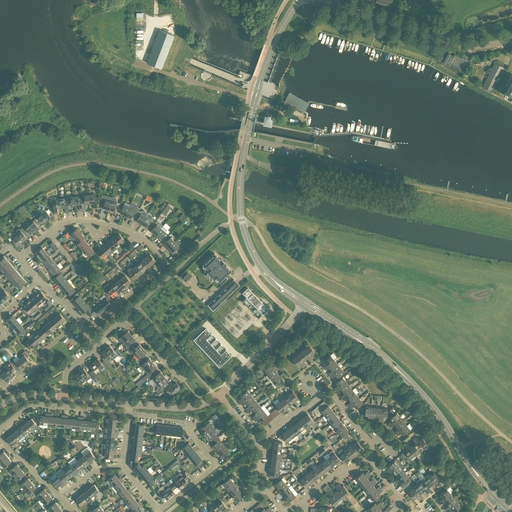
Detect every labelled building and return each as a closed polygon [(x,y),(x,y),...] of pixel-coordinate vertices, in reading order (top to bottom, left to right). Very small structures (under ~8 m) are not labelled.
[(162,69),(174,36),(159,30),(146,63),(162,69)] [(446,57),(447,57),(443,63),(449,66),(448,66),(455,70),(462,58),(455,54),(454,56),(449,53),(446,57)] [(495,63),(482,87),(491,92),(492,91),(494,92),(497,86),(495,85),(502,71),(504,72),(506,68),(504,67),(495,63)] [(276,96),(273,104),(279,107),(282,99),(276,96)] [(267,115),(266,115),(264,115),(264,117),(263,119),(262,124),(271,126),(273,117),(271,116),(271,115),(270,115),(268,114),(267,115)] [(293,169),(291,168),(279,165),(277,171),(290,174),(290,173),(292,174),(293,169)] [(355,165),(354,171),(371,175),(373,169),(355,165)] [(94,209),(97,208),(95,194),(88,195),(89,203),(93,203),(94,209)] [(89,203),(88,195),(81,196),(83,210),(86,210),(85,204),(89,203)] [(81,196),(74,197),(75,205),(79,205),(79,211),(83,210),(81,196)] [(75,205),(74,197),(67,198),(69,212),(72,212),(71,206),(75,205)] [(112,197),(111,201),(109,210),(114,211),(114,212),(117,213),(119,207),(119,206),(120,204),(118,204),(116,198),(112,197)] [(67,198),(60,199),(61,207),(64,207),(65,213),(69,212),(67,198)] [(61,207),(60,199),(52,200),(54,214),(58,214),(57,208),(61,207)] [(109,210),(111,201),(105,200),(104,203),(101,203),(100,208),(103,209),(103,208),(109,210)] [(129,207),(125,215),(130,218),(130,219),(133,220),(138,210),(139,211),(140,208),(130,204),(129,207)] [(119,207),(117,213),(120,214),(120,213),(125,215),(129,207),(123,205),(122,209),(119,207)] [(41,213),(47,220),(52,215),(51,212),(49,214),(45,210),(41,213)] [(139,211),(138,210),(133,220),(136,222),(136,221),(141,224),(146,216),(148,213),(144,211),(141,212),(139,211)] [(39,211),(35,215),(40,220),(39,220),(37,218),(35,219),(41,226),(44,224),(43,223),(47,220),(41,213),(39,211)] [(146,216),(141,224),(146,227),(145,228),(148,229),(152,224),(153,223),(154,222),(152,221),(153,220),(152,216),(148,213),(146,216)] [(41,226),(35,219),(33,221),(33,220),(29,224),(35,230),(35,231),(39,228),(41,226)] [(35,230),(29,224),(27,222),(23,225),(26,229),(24,230),(29,236),(32,234),(31,234),(35,230)] [(153,223),(152,224),(148,229),(150,232),(151,231),(155,234),(161,228),(163,226),(159,222),(155,225),(153,223)] [(163,226),(161,228),(155,234),(159,238),(159,239),(161,241),(166,236),(168,235),(165,232),(167,230),(163,226)] [(77,228),(75,230),(73,227),(67,232),(70,237),(69,237),(72,240),(73,239),(81,232),(77,228)] [(17,229),(14,231),(17,234),(23,241),(26,238),(27,238),(29,236),(24,230),(22,228),(20,229),(21,231),(20,232),(17,229)] [(17,234),(14,231),(10,235),(13,238),(11,239),(17,247),(20,245),(19,244),(23,241),(17,234)] [(84,237),(81,232),(73,239),(76,243),(77,243),(78,242),(83,238),(84,237)] [(114,237),(119,243),(120,242),(122,245),(125,242),(123,240),(124,239),(119,233),(114,237)] [(166,236),(161,241),(163,244),(164,243),(168,247),(174,242),(171,237),(168,239),(166,236)] [(119,243),(114,237),(110,240),(115,246),(119,243)] [(78,242),(77,243),(80,247),(86,242),(83,238),(78,242)] [(117,248),(115,246),(110,240),(106,244),(112,252),(113,252),(117,248)] [(174,242),(168,247),(171,252),(170,252),(173,255),(178,250),(176,248),(180,244),(176,240),(174,242)] [(86,242),(80,247),(83,250),(81,252),(82,254),(84,252),(90,247),(86,242)] [(112,252),(106,244),(101,248),(106,254),(108,253),(109,255),(112,252)] [(39,257),(46,251),(42,247),(35,253),(39,257)] [(94,251),(90,247),(84,252),(88,256),(94,251)] [(106,254),(101,248),(97,251),(102,257),(106,254)] [(46,251),(39,257),(43,262),(50,256),(51,255),(49,252),(47,253),(46,251)] [(220,259),(215,253),(214,253),(204,263),(203,264),(204,264),(207,268),(206,269),(205,270),(206,270),(213,278),(214,279),(214,278),(216,277),(219,280),(220,281),(220,280),(230,271),(231,270),(230,270),(225,264),(226,264),(225,263),(221,259),(221,258),(220,259)] [(150,254),(145,257),(151,264),(153,262),(154,263),(156,262),(150,254)] [(50,256),(43,262),(46,266),(53,260),(50,256)] [(145,257),(141,261),(148,269),(149,267),(148,266),(151,264),(145,257)] [(53,260),(46,266),(50,270),(57,264),(53,260)] [(11,265),(8,261),(0,267),(0,268),(3,272),(11,265)] [(141,261),(137,265),(142,272),(145,270),(146,271),(148,269),(141,261)] [(57,264),(50,270),(54,275),(61,269),(57,264)] [(11,265),(3,272),(6,276),(15,269),(11,265)] [(142,272),(137,265),(132,269),(139,276),(141,275),(140,274),(142,272)] [(18,273),(15,269),(6,276),(10,280),(18,273)] [(139,276),(132,269),(128,272),(133,279),(136,277),(137,278),(139,276)] [(186,282),(192,276),(187,270),(180,276),(186,282)] [(18,273),(10,280),(13,284),(21,277),(18,273)] [(57,282),(64,277),(60,273),(53,278),(57,282)] [(129,285),(128,284),(131,282),(125,275),(120,279),(127,287),(129,285)] [(25,282),(21,277),(13,284),(17,288),(25,282)] [(67,281),(64,277),(57,282),(60,286),(67,281)] [(127,287),(120,279),(116,282),(122,289),(124,287),(125,288),(127,287)] [(208,305),(213,310),(239,285),(234,280),(208,305)] [(70,284),(67,281),(60,286),(63,290),(70,284)] [(116,282),(112,286),(118,294),(120,292),(119,291),(122,289),(116,282)] [(112,286),(111,286),(108,283),(103,287),(107,291),(108,290),(113,297),(116,294),(117,295),(118,294),(112,286)] [(73,288),(70,284),(63,290),(67,294),(73,288)] [(263,314),(268,309),(247,288),(242,293),(247,298),(262,314),(263,314)] [(4,290),(0,293),(0,294),(6,301),(10,297),(4,290)] [(36,295),(42,301),(46,298),(40,291),(36,295)] [(36,295),(32,298),(37,305),(42,301),(36,295)] [(76,305),(83,299),(79,295),(73,301),(76,305)] [(101,300),(107,307),(111,304),(105,297),(101,300)] [(32,298),(27,302),(33,309),(37,305),(32,298)] [(83,299),(76,305),(79,308),(86,303),(83,299)] [(101,300),(97,303),(103,310),(107,307),(101,300)] [(33,309),(27,302),(23,306),(29,313),(33,309)] [(91,309),(86,303),(79,308),(83,312),(85,311),(86,312),(91,309)] [(103,310),(97,303),(91,309),(93,311),(95,313),(97,311),(99,314),(103,310)] [(59,313),(55,317),(61,324),(65,320),(59,313)] [(9,325),(16,319),(12,315),(6,321),(9,325)] [(55,317),(53,315),(49,318),(51,321),(57,327),(61,324),(55,317)] [(16,319),(9,325),(13,329),(20,323),(16,319)] [(57,327),(51,321),(46,324),(52,331),(57,327)] [(20,323),(13,329),(17,334),(24,328),(20,323)] [(52,331),(46,324),(42,328),(48,335),(52,331)] [(42,328),(38,332),(43,338),(48,335),(42,328)] [(226,351),(220,356),(215,350),(210,345),(205,340),(211,334),(205,328),(193,340),(219,367),(231,356),(226,351)] [(127,330),(122,334),(120,332),(115,336),(118,339),(121,342),(131,334),(127,330)] [(43,338),(38,332),(33,335),(39,342),(43,338)] [(39,342),(33,335),(32,334),(28,337),(29,339),(35,346),(39,342)] [(131,334),(121,342),(125,346),(124,347),(126,350),(131,345),(129,343),(134,338),(131,334)] [(35,346),(29,339),(25,343),(30,350),(35,346)] [(132,344),(131,345),(126,350),(128,352),(130,351),(132,353),(133,352),(134,354),(142,347),(139,343),(135,347),(132,344)] [(109,345),(105,348),(111,356),(114,359),(118,355),(118,356),(121,354),(117,349),(114,351),(109,345)] [(315,358),(312,354),(314,352),(309,345),(304,348),(313,359),(315,358)] [(142,347),(134,354),(138,358),(135,360),(138,363),(141,360),(143,359),(142,358),(144,356),(143,354),(146,352),(142,347)] [(111,356),(105,348),(101,352),(106,358),(103,360),(105,362),(105,361),(108,365),(110,363),(109,361),(111,359),(109,358),(111,356)] [(313,359),(304,348),(300,352),(306,359),(308,357),(311,361),(313,359)] [(19,358),(25,365),(30,361),(26,358),(29,356),(25,351),(20,354),(22,356),(19,358)] [(306,359),(300,352),(296,355),(304,366),(306,365),(303,361),(306,359)] [(304,366),(296,355),(291,359),(297,366),(299,364),(302,368),(304,366)] [(323,361),(325,363),(322,366),(323,368),(334,359),(330,355),(323,361)] [(19,358),(15,362),(13,360),(11,362),(15,367),(17,365),(21,369),(25,365),(19,358)] [(97,358),(93,361),(99,369),(103,365),(106,369),(109,366),(108,365),(105,361),(105,362),(102,364),(97,358)] [(141,360),(138,363),(136,364),(142,371),(152,362),(148,358),(143,362),(141,360)] [(334,359),(323,368),(325,370),(328,367),(330,369),(337,364),(334,359)] [(99,369),(93,361),(89,365),(92,369),(90,371),(94,376),(96,378),(98,376),(95,372),(99,369)] [(12,370),(14,368),(9,362),(5,366),(2,368),(5,371),(11,377),(15,374),(12,370)] [(155,366),(152,362),(142,371),(145,369),(148,373),(142,378),(144,380),(147,378),(153,373),(154,372),(152,369),(155,366)] [(276,364),(272,366),(270,364),(263,369),(267,374),(278,366),(276,364)] [(330,369),(332,372),(328,375),(330,376),(341,368),(337,364),(330,369)] [(279,367),(278,366),(267,374),(270,378),(277,373),(275,370),(279,367)] [(88,373),(83,368),(82,368),(83,369),(79,372),(79,371),(78,371),(79,372),(85,379),(86,381),(90,377),(92,379),(94,376),(90,371),(88,373)] [(344,372),(341,368),(330,376),(331,378),(335,375),(337,378),(344,372)] [(5,371),(3,372),(0,369),(0,378),(1,379),(3,377),(6,381),(11,377),(5,371)] [(153,373),(147,378),(150,381),(151,380),(154,383),(163,375),(160,371),(155,376),(153,373)] [(85,379),(79,372),(75,376),(74,375),(79,381),(77,383),(79,385),(82,383),(81,382),(85,379)] [(277,373),(270,378),(274,382),(284,374),(283,372),(279,375),(277,373)] [(284,374),(274,382),(277,387),(284,381),(282,379),(286,376),(284,374)] [(163,375),(154,383),(155,384),(156,382),(159,386),(156,389),(158,391),(164,386),(162,384),(167,379),(163,375)] [(335,383),(337,385),(334,388),(335,390),(346,381),(342,377),(335,383)] [(349,386),(346,381),(335,390),(337,392),(340,389),(342,391),(349,386)] [(173,393),(180,387),(176,382),(173,384),(171,382),(164,388),(168,392),(170,390),(173,393)] [(342,391),(344,394),(340,396),(342,398),(352,390),(349,386),(342,391)] [(240,395),(242,398),(238,401),(240,403),(250,394),(247,390),(240,395)] [(356,394),(352,390),(342,398),(343,400),(347,397),(349,400),(356,394)] [(292,391),(288,395),(297,406),(298,404),(296,400),(298,398),(292,391)] [(254,398),(250,394),(240,403),(241,405),(245,402),(247,404),(254,398)] [(349,400),(351,402),(347,405),(349,407),(359,398),(356,394),(349,400)] [(288,395),(284,398),(289,405),(292,403),(295,407),(297,406),(288,395)] [(247,404),(249,406),(245,409),(246,411),(257,403),(254,398),(247,404)] [(289,405),(284,398),(279,401),(288,412),(290,411),(287,407),(289,405)] [(363,403),(359,398),(349,407),(350,409),(354,406),(356,408),(363,403)] [(288,412),(279,401),(275,405),(281,412),(283,410),(286,414),(288,412)] [(261,407),(257,403),(246,411),(248,413),(252,410),(254,412),(261,407)] [(321,411),(324,415),(332,410),(329,407),(331,406),(329,404),(328,405),(326,407),(323,409),(321,411)] [(254,412),(255,415),(252,418),(253,419),(264,411),(261,407),(254,412)] [(334,412),(332,410),(324,415),(328,419),(336,413),(335,411),(334,412)] [(264,411),(253,419),(255,421),(258,419),(260,421),(263,419),(265,418),(267,416),(267,415),(264,411)] [(303,417),(309,425),(313,421),(306,412),(304,414),(306,415),(303,417)] [(389,418),(391,421),(387,424),(389,425),(400,417),(396,412),(389,418)] [(45,413),(45,416),(40,416),(39,424),(47,425),(49,414),(45,413)] [(336,413),(328,419),(331,424),(338,418),(336,415),(338,414),(336,413)] [(52,414),(49,414),(47,425),(52,425),(51,428),(55,428),(55,426),(56,417),(51,417),(52,414)] [(61,418),(56,417),(55,426),(63,426),(65,415),(61,415),(61,418)] [(68,416),(65,415),(63,426),(71,427),(72,419),(67,419),(68,416)] [(72,419),(71,427),(76,428),(76,431),(79,431),(79,428),(81,417),(77,417),(77,420),(72,419)] [(84,417),(81,417),(79,428),(88,429),(88,421),(84,420),(84,417)] [(309,425),(303,417),(300,420),(299,418),(297,419),(304,428),(309,425)] [(403,421),(400,417),(389,425),(390,427),(394,424),(396,427),(403,421)] [(31,418),(27,421),(26,419),(23,421),(31,432),(32,432),(39,427),(31,418)] [(109,418),(108,426),(115,427),(116,422),(119,422),(119,419),(109,418)] [(338,418),(331,424),(335,428),(343,421),(342,420),(340,421),(338,418)] [(93,421),(88,421),(88,429),(91,430),(91,432),(92,433),(95,434),(97,419),(94,419),(93,421)] [(296,421),(297,422),(295,424),(300,431),(304,428),(297,419),(296,421)] [(19,429),(24,435),(25,437),(31,432),(23,421),(20,423),(22,426),(19,429)] [(343,421),(335,428),(338,432),(345,426),(343,424),(344,423),(343,421)] [(396,427),(398,429),(394,432),(396,434),(406,425),(403,421),(396,427)] [(210,422),(207,424),(202,428),(204,430),(202,432),(205,436),(215,428),(210,422)] [(291,424),(289,426),(296,435),(300,431),(295,424),(292,426),(291,424)] [(406,425),(396,434),(397,436),(401,433),(403,435),(410,430),(406,425)] [(115,427),(108,426),(107,433),(118,435),(118,431),(115,431),(115,427)] [(296,435),(289,426),(287,427),(289,429),(286,431),(292,438),(296,435)] [(345,426),(338,432),(342,437),(350,430),(349,428),(347,429),(345,426)] [(215,428),(205,436),(208,440),(211,439),(213,441),(218,437),(214,433),(217,431),(215,428)] [(13,429),(10,431),(17,440),(24,435),(19,429),(15,432),(13,429)] [(8,433),(10,436),(6,439),(11,445),(13,444),(14,445),(19,442),(17,440),(10,431),(8,433)] [(286,431),(283,433),(282,432),(280,433),(287,441),(292,438),(286,431)] [(107,433),(106,441),(114,442),(114,438),(117,438),(118,435),(107,433)] [(218,437),(213,441),(215,443),(212,445),(215,449),(223,443),(218,437)] [(417,437),(415,438),(423,449),(428,445),(422,438),(419,440),(417,437)] [(423,449),(415,438),(413,440),(416,443),(413,445),(419,452),(423,449)] [(106,441),(104,441),(103,443),(102,443),(101,449),(105,449),(116,450),(116,447),(113,447),(114,442),(106,441)] [(357,442),(353,445),(359,452),(361,450),(362,452),(364,450),(357,442)] [(185,452),(191,447),(188,443),(182,448),(185,452)] [(223,443),(215,449),(222,458),(230,452),(223,443)] [(408,443),(406,445),(414,456),(419,452),(413,445),(411,447),(408,443)] [(359,452),(353,445),(349,449),(355,457),(357,456),(356,455),(359,452)] [(414,456),(406,445),(404,447),(407,450),(405,452),(410,459),(414,456)] [(191,447),(185,452),(188,456),(195,451),(191,447)] [(83,455),(90,464),(93,462),(91,460),(95,457),(88,448),(86,448),(81,452),(81,453),(83,455)] [(105,449),(104,457),(112,458),(112,453),(115,453),(116,450),(105,449)] [(349,449),(344,452),(350,459),(353,457),(354,459),(355,457),(349,449)] [(195,451),(188,456),(191,460),(198,455),(195,451)] [(350,459),(344,452),(340,456),(347,464),(348,463),(347,461),(350,459)] [(334,453),(330,456),(335,463),(338,461),(339,463),(341,461),(334,453)] [(83,455),(77,461),(82,467),(86,464),(88,466),(90,464),(83,455)] [(201,459),(198,455),(191,460),(195,464),(201,459)] [(11,461),(7,456),(1,461),(0,462),(0,466),(3,471),(5,469),(10,466),(8,464),(11,461)] [(330,456),(326,460),(332,468),(334,467),(333,465),(335,463),(330,456)] [(77,461),(75,458),(70,462),(72,464),(71,466),(77,474),(80,472),(78,470),(82,467),(77,461)] [(387,465),(389,468),(386,471),(387,473),(400,462),(397,458),(394,460),(387,465)] [(327,470),(321,463),(319,460),(315,464),(317,466),(324,475),(326,474),(324,472),(327,470)] [(332,468),(326,460),(321,463),(327,470),(330,468),(331,470),(332,468)] [(400,462),(387,473),(389,475),(393,472),(394,474),(404,466),(400,462)] [(71,466),(66,469),(65,467),(65,465),(63,463),(60,465),(64,471),(69,477),(73,474),(75,476),(77,474),(71,466)] [(138,463),(134,467),(132,468),(135,473),(137,471),(141,467),(138,463)] [(10,466),(5,469),(11,476),(13,475),(21,469),(17,464),(13,467),(12,464),(10,466)] [(144,465),(141,467),(137,471),(141,475),(147,470),(144,465)] [(317,466),(313,470),(318,477),(321,475),(322,476),(324,475),(317,466)] [(394,474),(396,476),(393,479),(394,481),(405,473),(401,468),(404,466),(394,474)] [(24,474),(21,469),(13,475),(15,478),(14,479),(17,483),(23,478),(21,476),(24,474)] [(150,474),(147,470),(141,475),(144,479),(150,474)] [(313,470),(309,473),(315,482),(317,481),(316,479),(318,477),(313,470)] [(64,471),(58,476),(65,484),(67,482),(66,480),(69,477),(64,471)] [(367,471),(364,474),(362,472),(355,478),(358,482),(369,473),(367,471)] [(434,471),(430,475),(438,485),(440,487),(441,486),(437,480),(440,478),(434,471)] [(184,473),(182,475),(180,472),(176,476),(178,478),(184,485),(188,482),(186,480),(188,478),(184,473)] [(315,482),(309,473),(304,477),(310,484),(313,481),(314,483),(315,482)] [(370,475),(369,473),(358,482),(361,486),(368,480),(367,478),(370,475)] [(408,477),(405,473),(394,481),(396,483),(399,480),(401,483),(408,477)] [(108,479),(109,479),(106,481),(111,487),(113,485),(122,478),(120,476),(117,478),(114,474),(108,479)] [(150,474),(144,479),(147,483),(153,478),(150,474)] [(278,475),(269,474),(269,478),(274,479),(271,481),(274,484),(281,479),(279,477),(278,477),(278,475)] [(438,485),(430,475),(426,478),(431,485),(433,483),(436,487),(438,485)] [(65,484),(58,476),(51,481),(57,487),(60,484),(62,487),(65,484)] [(231,476),(229,477),(222,483),(226,488),(233,482),(231,479),(232,478),(231,476)] [(310,484),(304,477),(300,480),(307,489),(309,487),(307,486),(310,484)] [(23,478),(17,483),(16,484),(19,488),(22,486),(24,489),(32,483),(28,478),(25,481),(23,478)] [(124,481),(122,478),(113,485),(118,491),(124,486),(121,483),(124,481)] [(178,478),(171,483),(175,488),(178,486),(179,489),(184,485),(178,478)] [(281,479),(274,484),(273,485),(274,487),(276,486),(278,488),(285,483),(281,478),(281,479)] [(431,485),(426,478),(421,481),(430,492),(432,491),(429,487),(431,485)] [(370,482),(368,480),(361,486),(364,489),(375,481),(373,479),(370,482)] [(175,488),(171,483),(169,480),(162,485),(163,486),(171,496),(175,493),(173,490),(175,488)] [(376,483),(375,481),(364,489),(367,493),(374,487),(373,485),(376,483)] [(421,481),(417,485),(423,492),(425,490),(428,494),(430,492),(421,481)] [(235,485),(233,482),(226,488),(229,492),(238,485),(236,483),(235,485)] [(24,489),(27,492),(24,494),(27,498),(29,497),(33,494),(34,492),(32,490),(36,488),(32,483),(24,489)] [(285,483),(278,488),(280,491),(278,492),(280,494),(288,487),(285,483)] [(338,483),(336,485),(345,496),(349,493),(343,485),(341,487),(338,483)] [(88,485),(86,487),(93,495),(99,490),(94,484),(90,487),(88,485)] [(238,485),(229,492),(232,496),(239,490),(237,488),(239,487),(238,485)] [(345,496),(336,485),(334,486),(337,490),(335,491),(341,499),(345,496)] [(423,492),(417,485),(413,488),(421,499),(423,497),(420,494),(423,492)] [(124,486),(118,491),(123,497),(131,491),(129,488),(127,490),(124,486)] [(166,499),(171,496),(163,486),(156,491),(158,493),(158,494),(162,499),(164,497),(166,499)] [(374,487),(367,493),(370,497),(381,488),(379,486),(376,489),(374,487)] [(85,491),(82,494),(87,500),(89,503),(93,500),(90,497),(93,495),(86,487),(83,489),(85,491)] [(291,491),(288,487),(280,494),(281,496),(282,494),(284,497),(291,491)] [(39,489),(34,492),(33,494),(35,496),(37,495),(40,499),(48,493),(44,488),(41,491),(39,489)] [(381,488),(370,497),(373,501),(381,495),(379,493),(382,490),(381,488)] [(421,499),(413,488),(408,492),(414,499),(416,497),(419,501),(421,499)] [(330,489),(328,491),(337,502),(341,499),(335,491),(333,493),(330,489)] [(439,495),(441,497),(438,500),(439,502),(450,493),(447,489),(439,495)] [(239,490),(232,496),(236,500),(245,494),(243,492),(242,493),(239,490)] [(131,491),(123,497),(128,503),(134,498),(131,495),(133,493),(131,491)] [(291,491),(284,497),(287,500),(285,501),(286,502),(295,496),(291,491)] [(337,502),(328,491),(326,492),(329,496),(327,497),(333,505),(337,502)] [(48,493),(40,499),(43,502),(41,504),(44,508),(49,504),(50,503),(48,500),(52,498),(48,493)] [(445,501),(446,503),(453,498),(450,493),(439,502),(441,504),(445,501)] [(82,494),(78,497),(76,495),(74,497),(80,505),(87,500),(82,494)] [(134,498),(128,503),(133,509),(141,503),(139,500),(137,502),(134,498)] [(446,503),(448,506),(445,509),(446,510),(457,502),(453,498),(446,503)] [(460,500),(457,502),(446,510),(447,511),(448,511),(451,510),(453,511),(462,505),(462,503),(460,500)] [(217,504),(222,511),(225,509),(226,511),(228,509),(221,501),(217,504)] [(51,506),(49,504),(44,508),(46,510),(47,511),(52,511),(59,507),(55,502),(51,506)] [(380,502),(376,505),(375,503),(367,509),(370,511),(371,511),(381,504),(380,502)] [(141,503),(133,509),(134,511),(142,511),(144,511),(141,507),(143,505),(141,503)]
